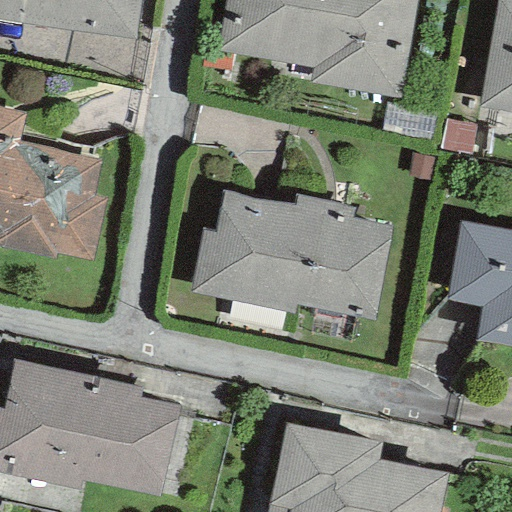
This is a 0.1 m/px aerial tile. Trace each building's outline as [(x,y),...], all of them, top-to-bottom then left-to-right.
[(158,0),(0,0),(0,21),(156,35),(158,0)] [(230,0),(222,50),(314,65),(310,87),(408,103),(425,0),(230,0)] [(511,1),(510,1),(491,111),(511,114),(511,1)] [(108,174),(0,149),(0,241),(89,261),(108,174)] [(392,217),(203,193),(191,289),(379,313),(392,217)] [(511,225),(464,218),(445,335),(511,345),(511,225)] [(189,400),(0,370),(0,471),(174,499),(189,400)] [(434,511),(444,453),(292,430),(279,511),(434,511)]
